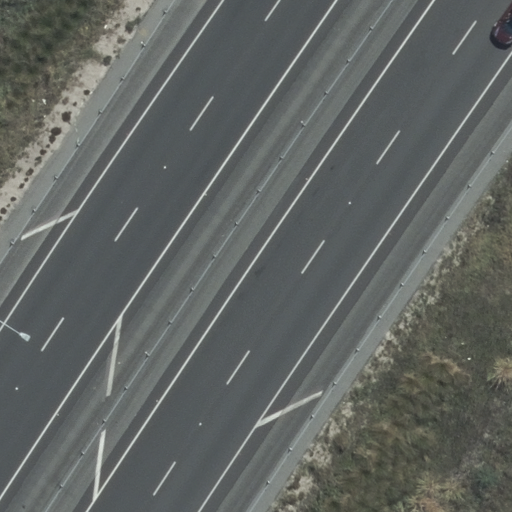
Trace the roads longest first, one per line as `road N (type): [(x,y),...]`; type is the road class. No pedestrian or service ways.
road 1 (motorway): [(490,0),(142,511)]
road 2 (motorway): [(0,411),(279,0)]
